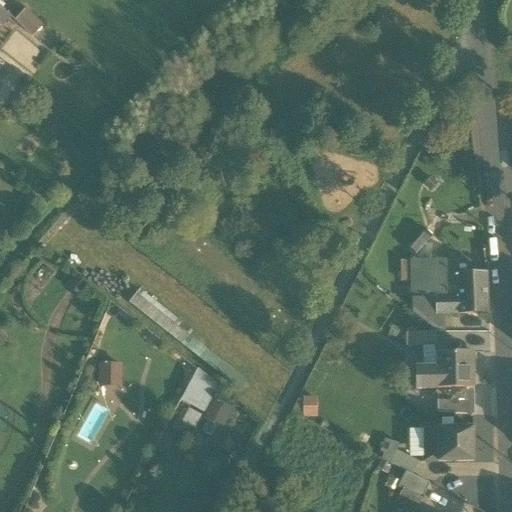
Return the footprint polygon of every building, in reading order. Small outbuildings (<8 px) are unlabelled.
[(14,21),(31,38),(42,26),(25,10),(14,21)] [(55,104),(43,93),(30,107),(42,118),(55,104)] [(411,283),(410,261),(399,262),(400,283),(411,283)] [(411,283),(412,300),(426,298),(425,262),(410,261),(411,283)] [(426,298),(436,298),(436,297),(436,262),(425,262),(426,298)] [(436,262),(436,297),(458,297),(457,275),(458,275),(458,262),(436,262)] [(458,297),(458,315),(487,315),(486,275),(458,275),(457,275),(458,297)] [(87,285),(76,277),(67,288),(78,296),(87,285)] [(192,331),(139,290),(128,305),(180,346),(188,336),(192,331)] [(458,315),(458,297),(436,297),(436,298),(436,316),(444,315),(458,315)] [(436,298),(426,298),(412,300),(412,314),(437,333),(444,333),(444,315),(436,316),(436,298)] [(422,348),(435,348),(435,333),(406,333),(406,348),(422,348)] [(188,336),(180,346),(240,393),(248,383),(188,336)] [(422,348),(422,369),(438,369),(438,354),(435,354),(435,348),(422,348)] [(415,369),(415,391),(435,391),(437,391),(472,390),(472,354),(438,354),(438,369),(422,369),(415,369)] [(122,365),(98,365),(97,388),(122,389),(122,365)] [(218,387),(197,370),(179,402),(204,415),(211,401),(218,387)] [(437,414),(474,417),(474,390),(472,390),(437,391),(437,414)] [(302,398),(302,419),(316,419),(316,398),(302,398)] [(233,410),(211,401),(201,421),(224,431),(233,410)] [(201,417),(188,409),(175,433),(188,440),(201,417)] [(473,429),(437,430),(438,463),(473,462),(473,429)] [(423,458),(423,430),(409,430),(409,459),(423,458)] [(423,463),(438,463),(437,430),(423,430),(423,458),(423,463)] [(393,457),(394,457),(396,452),(398,446),(384,441),(381,453),(393,457)] [(390,465),(406,473),(412,476),(419,464),(409,459),(396,452),(394,457),(393,457),(390,465)] [(398,489),(402,491),(421,501),(429,485),(412,476),(406,473),(398,489)] [(405,511),(415,511),(421,501),(402,491),(394,506),(405,511)]
